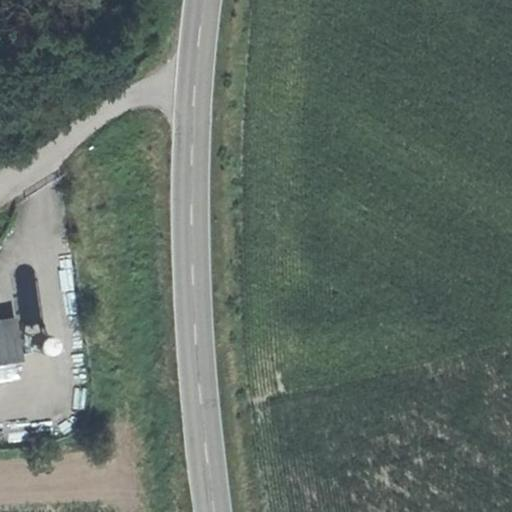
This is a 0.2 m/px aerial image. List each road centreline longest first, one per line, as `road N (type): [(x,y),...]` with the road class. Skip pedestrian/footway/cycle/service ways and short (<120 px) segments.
road 1 (tertiary): [(198,72),(198,313),(218,511)]
road 2 (unclassified): [(198,72),(153,87),(0,189)]
